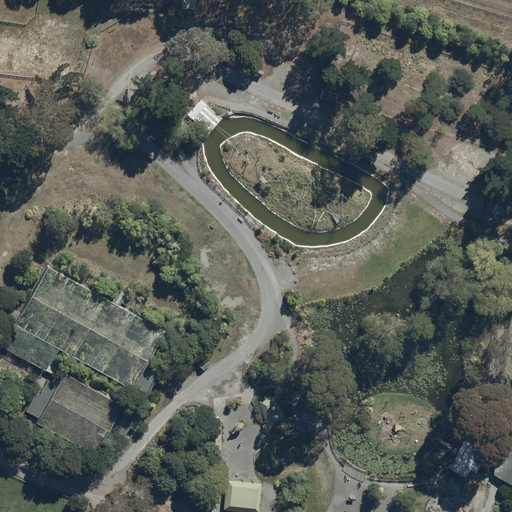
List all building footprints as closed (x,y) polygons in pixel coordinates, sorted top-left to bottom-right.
[(180,0),(181,10),(195,10),(195,0),(180,0)] [(259,75),(262,69),(250,63),(247,68),(259,75)] [(337,96),(323,92),(320,100),(335,104),(337,96)] [(210,109),(201,100),(186,114),(193,120),(209,134),(221,120),(210,109)] [(107,298),(47,262),(21,312),(2,348),(46,374),(59,350),(147,400),(157,379),(159,374),(146,367),(166,329),(129,308),(134,297),(113,286),(107,298)] [(206,356),(198,364),(203,368),(210,360),(206,356)] [(121,400),(62,368),(55,383),(46,378),(44,381),(38,393),(35,391),(26,409),(38,416),(36,419),(93,449),(100,437),(113,444),(118,435),(123,437),(129,426),(135,429),(140,420),(117,407),(121,400)] [(279,394),(258,402),(268,429),(289,422),(279,394)] [(219,417),(208,418),(209,451),(220,450),(219,417)] [(511,439),(510,439),(495,470),(492,477),(496,478),(511,488),(511,439)] [(466,443),(461,441),(450,463),(444,467),(447,469),(464,478),(468,472),(469,471),(476,475),(485,451),(466,443)] [(258,511),(261,484),(226,480),(224,510),(243,511),(258,511)]
